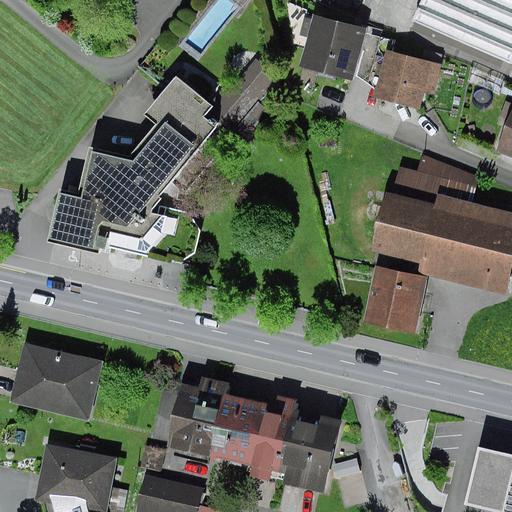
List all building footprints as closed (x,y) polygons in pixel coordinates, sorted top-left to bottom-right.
[(511,0),(423,0),(413,23),(511,65),(511,0)] [(368,29),(313,15),(312,19),(305,18),(300,37),(307,39),(300,67),(355,81),(368,29)] [(442,64),(387,50),(374,98),(421,110),(425,93),(434,96),(442,64)] [(280,80),(257,60),(232,90),(227,87),(212,105),(178,77),(147,115),(159,124),(131,157),(92,148),(82,195),(62,191),(58,205),(50,242),(100,254),(101,248),(111,250),(112,246),(149,254),(165,234),(168,217),(152,214),(153,210),(162,199),(159,197),(214,130),(242,153),(273,115),(260,103),(280,80)] [(511,117),(499,151),(511,156),(511,117)] [(339,134),(320,133),(319,147),(338,148),(339,134)] [(418,172),(400,167),(378,253),(422,265),(420,273),(508,296),(511,279),(511,212),(475,203),(481,179),(422,155),(418,172)] [(429,278),(377,267),(364,324),(417,335),(429,278)] [(12,402),(90,421),(103,366),(25,346),(12,402)] [(215,384),(201,381),(188,442),(230,451),(244,390),(246,379),(218,373),(215,384)] [(244,390),(230,451),(248,456),(254,429),(276,434),(284,399),(244,390)] [(276,434),(254,429),(248,456),(270,461),(268,471),(286,475),(289,464),(297,465),(310,404),(312,395),(294,391),(292,400),(284,399),(276,434)] [(327,407),(310,404),(297,465),(304,467),(301,478),(346,487),(360,415),(342,411),(340,419),(325,416),(327,407)] [(511,445),(490,441),(477,500),(511,507),(511,445)] [(50,504),(84,511),(102,511),(115,460),(47,445),(34,500),(50,504)] [(138,511),(195,511),(202,486),(147,474),(138,511)]
